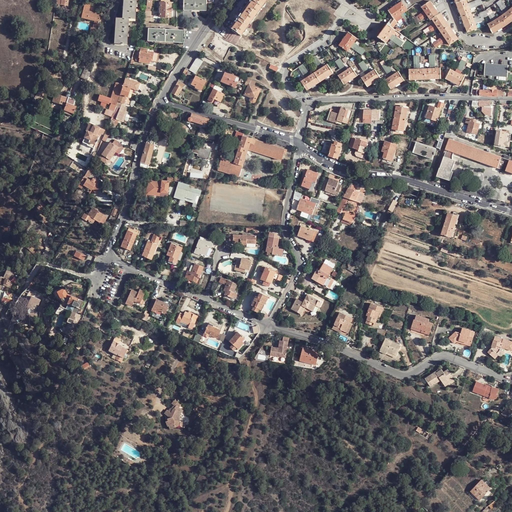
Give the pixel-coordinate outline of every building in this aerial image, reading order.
[(122,0),(121,18),(128,19),(134,19),(135,0),(122,0)] [(206,0),(183,0),(183,10),(197,11),(205,12),(206,0)] [(265,3),(266,0),(251,0),(230,29),(241,37),(266,4),(265,3)] [(475,22),(474,19),(470,10),(469,7),(468,5),(466,0),(455,0),(459,9),(460,13),(464,23),(466,27),(468,33),(478,30),(476,24),(475,22)] [(393,18),(395,20),(401,15),(403,14),(408,10),(402,2),(397,6),(394,8),(389,12),(393,18)] [(459,40),(455,35),(453,32),(446,22),(444,19),(441,14),(439,15),(436,10),(434,7),(430,2),(422,8),(425,12),(426,14),(428,16),(431,21),(433,20),(435,24),(437,26),(450,46),(459,40)] [(171,3),(160,3),(161,18),(171,17),(171,3)] [(93,7),(87,4),(82,17),(96,22),(95,25),(93,25),(91,32),(98,34),(100,29),(101,28),(102,27),(103,24),(101,23),(103,14),(98,13),(97,15),(91,13),(93,7)] [(143,19),(142,21),(151,21),(151,6),(145,6),(144,14),(143,17),(143,19)] [(511,9),(509,12),(507,13),(505,14),(501,17),(497,20),(494,21),(492,23),(488,25),(493,34),(495,33),(498,31),(500,30),(502,29),(504,28),(507,26),(511,22),(511,9)] [(128,19),(121,18),(115,18),(113,43),(126,44),(128,21),(128,19)] [(392,37),(393,35),(397,31),(390,26),(388,24),(379,38),(381,40),(387,44),(390,39),(392,37)] [(183,30),(148,28),(147,41),(182,43),(183,30)] [(353,46),(355,43),(358,39),(350,33),(346,38),(344,41),(343,42),(340,46),(348,52),(352,48),(353,46)] [(381,40),(379,38),(375,42),(374,43),(373,44),(373,46),(374,45),(376,47),(381,40)] [(152,62),(154,53),(147,52),(147,49),(141,48),(141,49),(138,48),(135,61),(150,64),(150,61),(152,62)] [(197,58),(190,70),(195,74),(203,61),(197,58)] [(509,67),(485,65),(484,76),(507,78),(509,67)] [(326,80),(329,78),(334,75),(329,66),(324,68),(322,70),(319,71),(311,77),(309,78),(306,80),(302,83),(308,92),(313,88),(316,86),(326,80)] [(349,82),(353,80),(358,76),(353,68),(348,71),(346,73),(343,74),(339,77),(344,85),(349,82)] [(431,79),(435,79),(441,79),(441,69),(436,69),(433,69),(430,69),(420,70),(417,70),(414,70),(409,71),(410,81),(415,80),(420,80),(431,79)] [(89,72),(84,70),(80,78),(86,80),(89,72)] [(376,70),(371,73),(369,75),(367,76),(362,79),(367,88),(373,84),(376,82),(381,79),(376,70)] [(452,82),(455,84),(461,86),(465,78),(460,75),(458,74),(456,72),(451,70),(446,79),(452,82)] [(236,78),(225,72),(220,81),(232,87),(236,78)] [(396,87),(400,84),(405,81),(399,72),(394,76),(392,77),(390,78),(385,81),(391,90),(396,87)] [(206,81),(195,75),(191,84),(195,86),(195,87),(201,91),(206,81)] [(125,79),(124,83),(123,85),(122,89),(120,95),(126,97),(127,97),(130,88),(133,81),(125,79)] [(140,83),(133,81),(130,88),(134,89),(137,90),(140,83)] [(185,85),(178,81),(171,93),(177,97),(185,85)] [(106,115),(111,117),(113,113),(114,111),(116,105),(117,102),(119,96),(120,95),(122,89),(123,85),(117,83),(110,103),(111,103),(112,104),(110,109),(108,109),(106,115)] [(248,85),(248,87),(244,95),(251,98),(249,100),(250,102),(253,103),(255,102),(260,90),(253,87),(248,85)] [(213,88),(209,96),(215,99),(219,101),(221,97),(223,94),(213,88)] [(68,97),(55,93),(54,96),(52,101),(64,105),(68,97)] [(113,113),(111,117),(115,119),(115,120),(121,123),(127,109),(124,108),(125,105),(124,104),(124,103),(126,97),(120,95),(119,96),(117,102),(116,105),(114,111),(113,113)] [(76,100),(68,97),(64,105),(63,110),(74,114),(73,106),(76,105),(76,100)] [(451,118),(455,107),(451,105),(447,116),(451,118)] [(426,118),(427,118),(434,121),(438,122),(442,109),(430,106),(426,118)] [(408,108),(397,107),(393,130),(405,132),(408,108)] [(353,111),(342,108),(339,114),(334,113),(331,122),(336,123),(338,120),(347,123),(349,118),(350,119),(353,111)] [(364,109),(364,116),(366,116),(366,119),(372,119),(379,120),(380,111),(364,109)] [(208,124),(209,119),(192,114),(190,118),(189,121),(203,125),(204,123),(208,124)] [(480,122),(467,119),(466,123),(469,124),(466,131),(477,134),(480,122)] [(104,130),(90,124),(86,132),(87,132),(83,143),(88,145),(87,146),(94,149),(101,133),(102,134),(104,130)] [(506,146),(507,141),(508,133),(501,132),(501,131),(497,131),(496,145),(506,146)] [(239,148),(243,136),(243,134),(237,132),(233,146),(239,148)] [(285,149),(243,136),(239,148),(234,164),(221,160),(217,170),(239,177),(247,150),(281,160),(283,154),(285,149)] [(358,151),(358,152),(364,154),(369,142),(352,137),(348,148),(358,151)] [(502,157),(449,139),(446,150),(447,150),(438,175),(452,181),(455,172),(453,171),(457,161),(454,160),(455,153),(494,167),(492,170),(496,172),(502,157)] [(397,145),(385,141),(382,152),(385,153),(383,158),(384,159),(392,162),(397,145)] [(124,147),(117,142),(115,146),(112,144),(110,143),(99,159),(106,164),(115,152),(118,148),(122,151),(124,147)] [(330,152),(333,144),(325,142),(323,149),(330,152)] [(333,158),(338,160),(342,147),(341,147),(342,144),(336,142),(335,145),(333,144),(330,152),(329,155),(329,156),(333,158)] [(436,150),(416,143),(413,153),(432,159),(436,150)] [(140,165),(140,167),(148,169),(153,146),(146,144),(146,145),(145,147),(144,149),(144,151),(143,153),(142,156),(140,162),(140,163),(140,165)] [(206,148),(196,145),(194,153),(201,155),(200,156),(206,158),(209,152),(210,152),(211,149),(206,147),(206,148)] [(92,172),(88,171),(84,177),(88,179),(91,175),(92,172)] [(313,173),(309,171),(302,185),(310,189),(313,182),(316,184),(320,175),(314,172),(313,173)] [(84,177),(77,188),(78,188),(78,189),(81,191),(84,186),(96,193),(100,186),(94,182),(95,180),(93,178),(91,181),(88,179),(84,177)] [(340,181),(331,178),(326,191),(339,195),(343,186),(338,184),(340,181)] [(167,197),(168,182),(167,181),(148,180),(146,194),(167,197)] [(189,185),(179,182),(174,197),(197,205),(200,196),(201,191),(188,187),(189,185)] [(336,211),(341,213),(350,199),(344,197),(349,189),(348,189),(338,207),(336,211)] [(360,193),(357,192),(349,189),(344,197),(350,199),(356,201),(360,193)] [(365,194),(360,193),(356,201),(362,203),(365,194)] [(51,195),(46,198),(50,204),(55,201),(51,195)] [(307,201),(301,199),(297,210),(312,215),(315,206),(306,203),(307,201)] [(393,212),(398,202),(393,199),(388,209),(393,212)] [(104,215),(92,208),(88,216),(85,214),(82,218),(87,221),(89,217),(100,223),(104,215)] [(458,216),(449,213),(442,234),(451,238),(458,216)] [(316,231),(300,226),(297,235),(313,241),(316,231)] [(133,230),(131,229),(130,232),(128,231),(121,247),(130,251),(136,235),(138,236),(140,231),(134,229),(133,230)] [(154,234),(150,242),(157,245),(160,237),(154,234)] [(252,236),(229,236),(229,242),(233,242),(233,245),(246,245),(246,242),(252,242),(252,236)] [(278,239),(275,238),(268,237),(265,252),(267,253),(267,256),(271,256),(271,255),(280,257),(282,250),(276,249),(278,239)] [(213,243),(201,238),(195,252),(199,254),(199,253),(206,255),(209,247),(211,248),(213,243)] [(157,245),(150,242),(148,241),(142,256),(150,259),(152,255),(153,255),(157,245)] [(176,264),(182,248),(171,244),(167,255),(170,257),(169,261),(176,264)] [(185,249),(182,248),(176,264),(175,265),(179,266),(185,249)] [(85,256),(77,251),(75,256),(83,260),(85,256)] [(245,269),(249,271),(251,261),(241,259),(240,263),(236,262),(234,270),(244,272),(245,269)] [(10,262),(7,268),(13,271),(16,265),(12,263),(10,262)] [(192,272),(187,271),(184,279),(189,281),(189,280),(195,283),(198,277),(199,278),(204,267),(195,264),(192,272)] [(320,270),(318,269),(312,280),(330,289),(335,280),(329,277),(334,269),(324,264),(320,270)] [(272,270),(262,266),(260,271),(263,272),(259,284),(268,288),(272,278),(275,279),(277,274),(271,272),(272,270)] [(237,285),(221,278),(219,283),(225,286),(223,291),(226,292),(224,295),(235,300),(237,295),(234,293),(237,285)] [(65,300),(62,307),(64,308),(72,311),(78,314),(80,309),(67,302),(70,295),(68,294),(64,288),(57,292),(61,298),(65,300)] [(138,293),(131,290),(125,304),(131,307),(133,302),(142,305),(145,300),(142,299),(145,292),(140,290),(138,293)] [(268,296),(260,293),(258,298),(256,296),(251,306),(253,307),(252,310),(259,313),(263,304),(264,304),(268,296)] [(318,306),(321,301),(309,294),(305,302),(298,299),(293,308),(302,314),(306,307),(314,310),(317,305),(318,306)] [(67,302),(80,309),(83,301),(75,297),(70,295),(67,302)] [(34,303),(36,297),(31,296),(26,306),(33,309),(35,303),(34,303)] [(156,300),(152,299),(149,307),(153,309),(164,314),(169,304),(164,302),(164,303),(156,300)] [(323,302),(321,301),(318,306),(317,305),(314,310),(317,312),(323,302)] [(372,304),(368,316),(369,317),(368,320),(367,324),(376,327),(378,320),(381,313),(383,314),(385,309),(372,304)] [(185,312),(184,315),(181,321),(190,325),(191,323),(194,324),(197,316),(188,312),(188,314),(185,312)] [(352,324),(354,319),(341,313),(334,329),(339,331),(341,327),(343,328),(342,330),(344,331),(349,333),(351,328),(350,328),(352,324)] [(73,333),(74,332),(78,321),(76,320),(77,317),(71,315),(70,315),(69,318),(71,319),(67,330),(73,333)] [(416,320),(413,326),(423,330),(422,333),(430,336),(434,325),(430,323),(431,320),(424,318),(418,316),(417,320),(416,320)] [(220,331),(208,325),(203,335),(207,338),(209,335),(217,339),(220,331)] [(469,341),(473,342),(476,332),(463,329),(461,334),(456,333),(450,339),(455,345),(457,343),(459,341),(469,344),(469,341)] [(229,342),(232,344),(236,348),(238,349),(243,343),(242,341),(244,338),(237,332),(229,342)] [(197,334),(193,341),(198,343),(202,336),(197,334)] [(511,341),(496,337),(493,345),(495,346),(494,347),(488,353),(496,360),(499,356),(498,355),(501,352),(502,348),(511,350),(511,341)] [(382,352),(388,354),(390,351),(399,355),(403,346),(388,339),(382,352)] [(122,358),(120,362),(123,364),(130,350),(112,340),(108,351),(116,355),(122,358)] [(290,343),(282,342),(280,349),(273,348),(272,356),(287,359),(290,343)] [(320,353),(303,348),(299,361),(316,365),(320,353)] [(452,382),(455,380),(451,374),(452,374),(449,370),(445,373),(444,370),(439,374),(437,372),(427,379),(431,386),(435,384),(436,385),(443,380),(446,386),(452,383),(452,382)] [(474,392),(485,396),(486,395),(491,397),(491,398),(490,399),(496,400),(498,399),(500,389),(496,389),(494,388),(491,387),(489,386),(478,382),(474,392)] [(178,410),(179,407),(173,402),(169,408),(173,411),(172,411),(171,413),(170,416),(166,412),(163,416),(168,419),(166,421),(167,422),(165,424),(168,429),(169,429),(171,432),(181,428),(180,423),(178,422),(179,420),(176,418),(178,415),(179,415),(181,412),(178,410)] [(503,414),(508,417),(511,413),(506,409),(503,414)] [(136,442),(129,444),(128,441),(121,443),(124,453),(129,452),(131,456),(139,453),(136,442)] [(480,500),(491,490),(483,480),(471,491),(480,500)] [(485,509),(487,511),(497,504),(495,501),(484,508),(485,509)]
